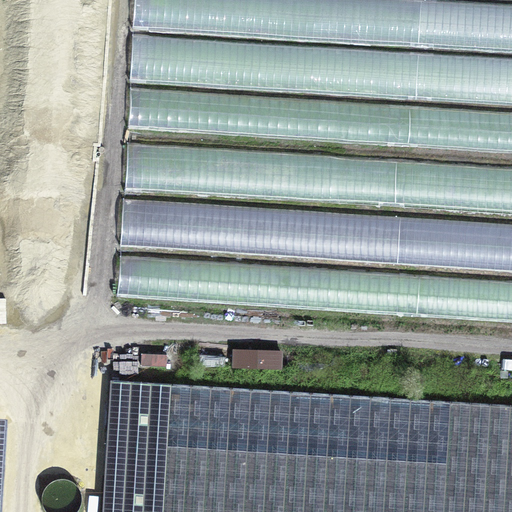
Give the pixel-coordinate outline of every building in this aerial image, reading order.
[(511,0),(135,0),(129,124),(354,135),(355,120),(372,121),(373,110),(351,109),(352,91),(441,95),(444,45),(511,48),(511,0)] [(465,97),(511,99),(511,57),(452,54),(451,78),(466,79),(465,97)] [(511,207),(511,163),(129,143),(126,187),(511,207)] [(282,255),(511,266),(511,220),(472,219),(471,256),(403,252),(404,248),(378,247),(379,225),(359,224),(360,206),(125,195),(120,294),(319,304),(321,278),(281,276),(282,255)] [(233,367),(285,369),(285,348),(234,346),(233,367)] [(511,511),(511,407),(110,383),(102,511),(511,511)]
